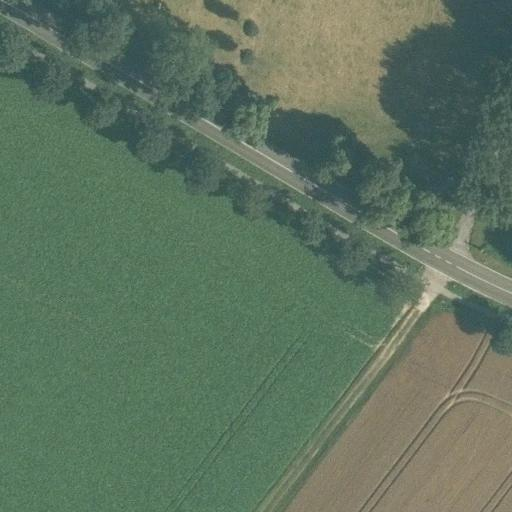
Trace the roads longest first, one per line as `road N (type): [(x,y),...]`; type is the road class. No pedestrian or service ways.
road 1 (tertiary): [(0,2),(208,130),(511,297)]
road 2 (track): [(267,511),(424,310),(447,264)]
